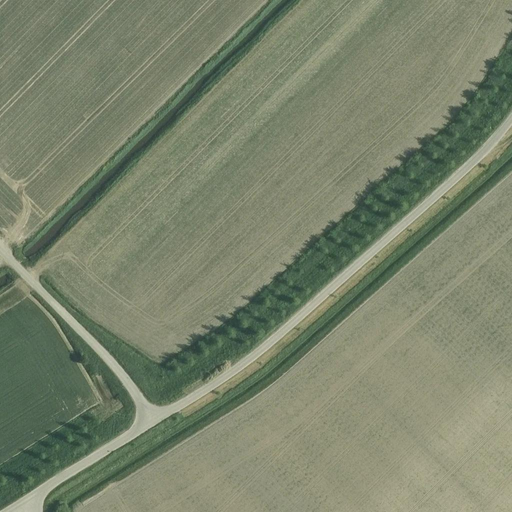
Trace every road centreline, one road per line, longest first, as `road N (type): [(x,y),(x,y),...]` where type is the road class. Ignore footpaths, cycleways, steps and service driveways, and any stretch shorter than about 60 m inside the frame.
road 1 (unclassified): [(154,420),(238,365),(481,153),(511,112)]
road 2 (unclassified): [(154,420),(126,380),(0,250)]
road 3 (unclassified): [(28,499),(154,420)]
